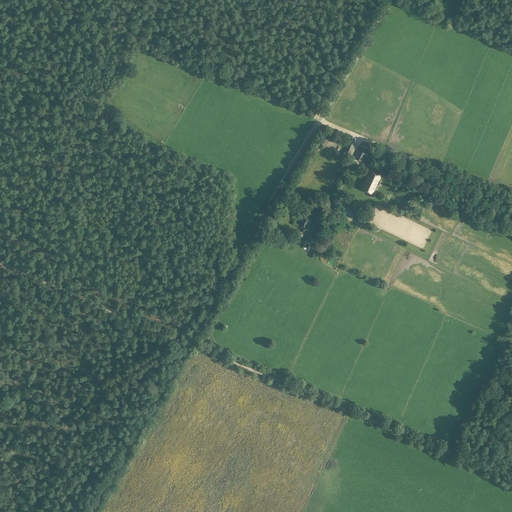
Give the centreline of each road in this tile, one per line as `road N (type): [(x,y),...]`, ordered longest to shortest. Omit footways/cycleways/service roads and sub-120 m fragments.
road 1 (unclassified): [(91,511),(390,0)]
road 2 (track): [(511,479),(0,262)]
road 3 (track): [(511,201),(59,0)]
road 4 (track): [(173,337),(55,421),(0,396)]
